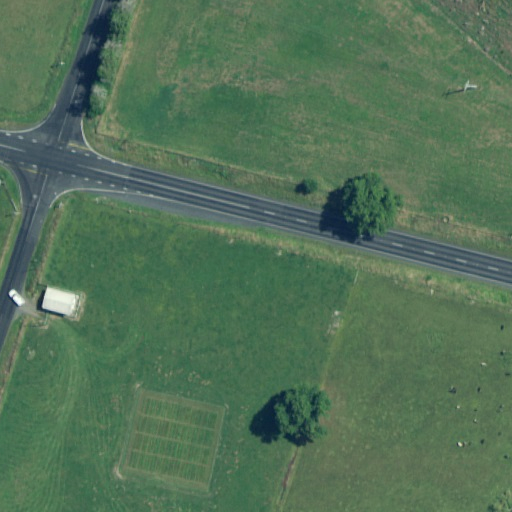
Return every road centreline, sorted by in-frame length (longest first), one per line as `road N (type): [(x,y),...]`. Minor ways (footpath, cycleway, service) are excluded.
road 1 (secondary): [(52,159),(511,274)]
road 2 (unclassified): [(0,321),(52,159)]
road 3 (unclassified): [(52,159),(106,0)]
